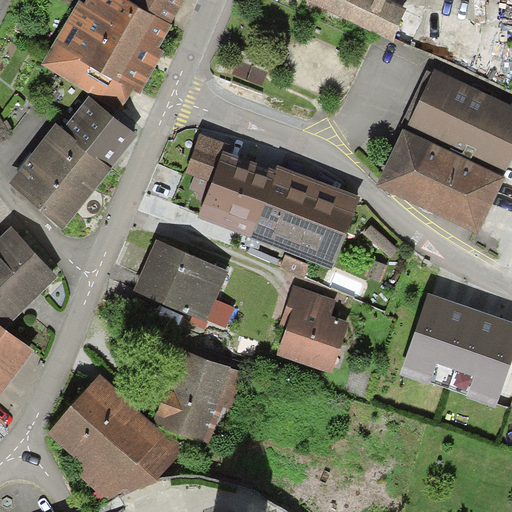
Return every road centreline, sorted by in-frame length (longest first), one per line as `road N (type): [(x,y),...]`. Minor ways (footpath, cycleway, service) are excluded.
road 1 (residential): [(172,98),(326,153),(430,248),(511,292)]
road 2 (residential): [(172,98),(94,281)]
road 3 (residential): [(94,281),(23,448)]
road 4 (residential): [(0,180),(94,281)]
